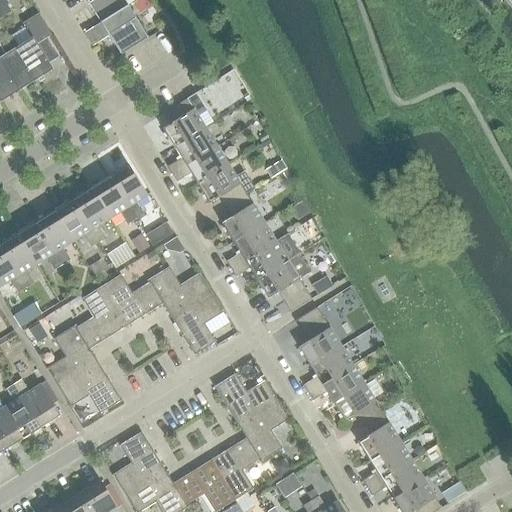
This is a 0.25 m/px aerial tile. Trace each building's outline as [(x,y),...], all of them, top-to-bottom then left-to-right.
[(0,17),(9,12),(2,0),(0,1),(0,17)] [(85,0),(99,23),(126,6),(122,0),(85,0)] [(139,15),(154,5),(150,0),(137,0),(132,4),(139,15)] [(99,23),(119,55),(146,38),(126,6),(99,23)] [(46,38),(50,35),(37,14),(21,24),(30,38),(13,49),(33,81),(51,70),(47,64),(58,57),(46,38)] [(0,66),(16,92),(33,81),(13,49),(3,55),(0,49),(0,66)] [(0,101),(16,92),(0,66),(0,101)] [(161,129),(173,148),(204,128),(197,117),(205,111),(194,94),(164,112),(171,123),(161,129)] [(179,159),(166,167),(170,175),(215,147),(204,128),(173,148),(179,159)] [(260,144),(268,139),(265,133),(257,138),(260,144)] [(260,150),(270,144),(268,141),(258,147),(260,150)] [(189,174),(196,185),(227,165),(215,147),(170,175),(175,182),(189,174)] [(126,164),(107,176),(134,220),(142,215),(135,203),(146,196),(126,164)] [(224,208),(245,194),(254,189),(244,172),(235,178),(227,165),(196,185),(207,204),(217,198),(224,208)] [(285,171),(278,176),(282,183),(289,178),(285,171)] [(107,176),(89,188),(108,219),(119,212),(126,225),(134,220),(107,176)] [(98,225),(108,219),(89,188),(71,199),(98,242),(105,238),(98,225)] [(220,224),(232,243),(263,223),(245,194),(224,208),(230,218),(220,224)] [(71,199),(52,211),(72,242),(82,235),(90,247),(98,242),(71,199)] [(52,211),(34,222),(61,265),(69,260),(61,248),(72,242),(52,211)] [(53,270),(61,265),(34,222),(16,233),(35,265),(45,258),(53,270)] [(165,223),(144,235),(151,246),(171,233),(165,223)] [(238,254),(225,262),(230,270),(274,242),(263,223),(232,243),(238,254)] [(16,233),(0,243),(0,249),(24,288),(32,283),(25,271),(35,265),(16,233)] [(109,252),(117,264),(135,253),(127,241),(109,252)] [(248,269),(255,279),(286,260),(285,259),(291,256),(292,250),(289,244),(282,243),(277,246),(274,242),(230,270),(234,277),(248,269)] [(24,288),(0,249),(0,286),(9,281),(19,298),(27,293),(24,288)] [(153,251),(145,256),(150,264),(158,259),(153,251)] [(276,293),(289,313),(310,300),(297,278),(309,271),(298,253),(286,261),(286,260),(255,279),(266,299),(276,293)] [(96,281),(106,276),(97,261),(87,267),(96,281)] [(146,281),(147,284),(161,304),(170,318),(210,294),(198,274),(179,286),(168,268),(146,281)] [(98,283),(100,287),(125,327),(161,304),(147,284),(131,294),(120,275),(109,282),(107,278),(98,283)] [(88,349),(125,327),(100,287),(81,299),(92,318),(76,328),(88,349)] [(210,294),(170,318),(193,356),(214,342),(203,324),(222,313),(210,294)] [(340,347),(315,308),(294,321),(307,341),(297,348),(309,367),(340,347)] [(23,311),(13,317),(19,328),(29,322),(23,311)] [(47,337),(39,325),(28,331),(36,344),(47,337)] [(45,369),(57,388),(97,363),(88,349),(76,328),(74,325),(52,339),(64,357),(45,369)] [(302,386),(307,393),(351,366),(340,347),(309,367),(315,377),(302,386)] [(99,414),(120,401),(97,363),(57,388),(69,407),(87,396),(99,414)] [(325,393),(332,403),(363,384),(351,366),(307,393),(311,401),(325,393)] [(234,374),(213,387),(236,425),(276,400),(264,380),(245,392),(234,374)] [(12,385),(39,428),(58,416),(39,385),(28,392),(20,380),(12,385)] [(353,416),(359,426),(381,413),(372,399),(381,393),(372,380),(363,385),(363,384),(332,403),(343,422),(353,416)] [(39,428),(12,385),(4,390),(12,402),(1,408),(21,440),(39,428)] [(236,425),(244,439),(257,460),(258,463),(280,449),(269,431),(288,419),(276,400),(236,425)] [(0,446),(2,451),(21,440),(1,408),(0,409),(0,446)] [(399,442),(381,413),(359,426),(366,436),(356,442),(368,462),(399,442)] [(111,475),(123,495),(163,470),(140,433),(118,446),(130,464),(111,475)] [(257,460),(244,439),(208,461),(233,501),(252,489),(241,470),(257,460)] [(374,472),(361,481),(366,488),(410,460),(399,442),(368,462),(374,472)] [(289,470),(282,459),(277,462),(275,472),(278,477),(289,470)] [(384,488),(391,498),(422,479),(410,460),(366,488),(370,496),(384,488)] [(208,461),(172,484),(186,505),(202,494),(212,511),(214,511),(233,501),(208,461)] [(186,505),(172,484),(163,470),(123,495),(133,511),(138,511),(154,503),(159,511),(178,511),(187,507),(186,505)] [(434,511),(440,508),(422,479),(391,498),(399,511),(411,511),(412,511),(434,511)] [(99,481),(79,493),(91,511),(117,511),(116,509),(103,488),(99,481)] [(109,485),(108,485),(103,488),(116,509),(121,505),(109,485)] [(91,511),(79,493),(61,504),(65,511),(91,511)] [(309,501),(315,511),(342,511),(336,502),(325,509),(317,496),(309,501)] [(236,504),(241,511),(244,511),(253,506),(248,497),(236,504)] [(315,511),(309,501),(301,506),(304,511),(315,511)]
